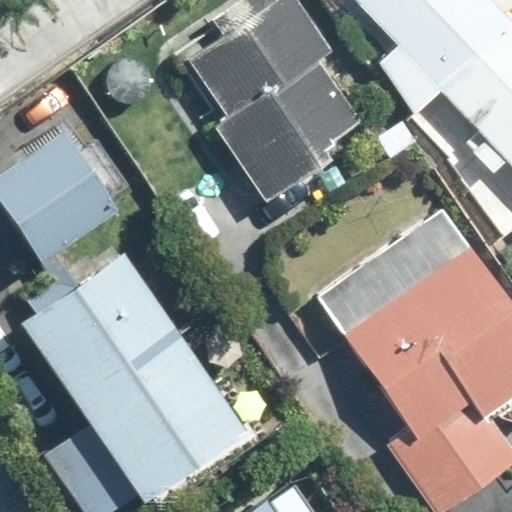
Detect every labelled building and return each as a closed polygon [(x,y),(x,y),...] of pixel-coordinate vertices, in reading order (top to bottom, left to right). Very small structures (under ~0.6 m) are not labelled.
[(285,0),(273,9),(267,0),(256,0),(210,33),(219,46),(184,71),(225,129),(210,139),(214,142),(263,216),(330,171),(322,159),(359,135),(316,72),(332,62),(288,0),(285,0)] [(511,36),(477,0),(364,0),(351,13),(472,143),(459,154),(455,193),(489,232),(511,216),(511,36)] [(424,102),(400,119),(419,146),(442,132),(424,102)] [(0,186),(0,233),(33,282),(111,229),(56,148),(0,186)] [(353,164),(323,183),(333,199),(363,180),(353,164)] [(404,437),(383,450),(423,511),(453,511),(511,471),(511,462),(486,425),(511,407),(511,321),(441,219),(313,305),(404,437)] [(80,437),(40,465),(72,511),(126,511),(129,510),(130,511),(155,511),(243,452),(119,272),(15,343),(80,437)]
